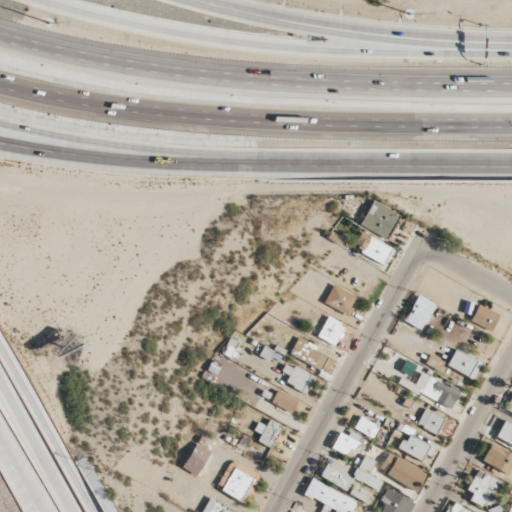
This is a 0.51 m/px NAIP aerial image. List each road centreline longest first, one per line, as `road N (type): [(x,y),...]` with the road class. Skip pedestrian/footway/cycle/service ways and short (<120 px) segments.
road 1 (motorway): [(511,88),(205,75),(0,36)]
road 2 (motorway): [(0,86),(190,116),(511,126)]
road 3 (motorway): [(0,138),(303,164),(511,164)]
road 4 (motorway): [(511,52),(276,46),(162,30),(41,0)]
road 5 (motorway): [(511,39),(333,26),(203,0)]
road 6 (residential): [(272,511),(420,245)]
road 7 (motorway): [(88,511),(0,350)]
road 8 (residential): [(423,511),(511,354)]
road 9 (motorway): [(0,121),(155,155)]
road 10 (motorway): [(70,511),(0,386)]
